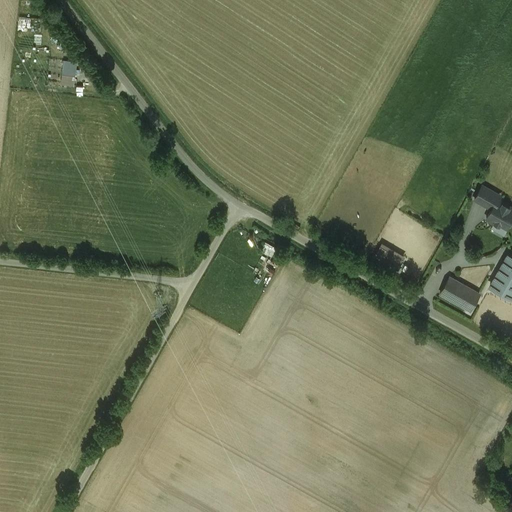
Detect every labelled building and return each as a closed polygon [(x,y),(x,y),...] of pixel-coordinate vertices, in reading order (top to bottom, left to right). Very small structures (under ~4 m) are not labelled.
[(64,61),(60,83),(73,85),(77,64),(75,62),(64,61)] [(482,186),(474,200),(486,206),(491,196),(492,196),(494,192),(482,186)] [(509,207),(497,200),(498,199),(492,196),(491,196),(486,206),(491,209),(486,218),(505,229),(510,220),(511,220),(511,219),(511,209),(509,208),(509,207)] [(262,251),(271,256),(276,248),(267,243),(262,251)] [(375,255),(380,258),(384,251),(389,253),(385,261),(398,267),(404,255),(387,246),(386,249),(380,246),(375,255)] [(511,297),(511,257),(508,255),(507,255),(508,256),(502,266),(502,265),(501,266),(496,277),(495,276),(495,277),(490,286),(511,299),(511,297)] [(479,294),(449,277),(440,293),(470,310),(479,294)]
